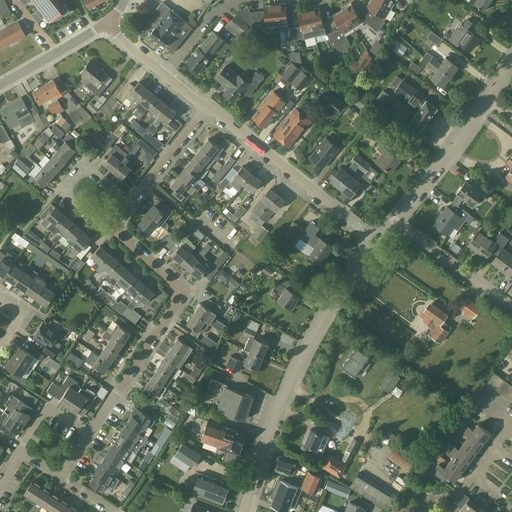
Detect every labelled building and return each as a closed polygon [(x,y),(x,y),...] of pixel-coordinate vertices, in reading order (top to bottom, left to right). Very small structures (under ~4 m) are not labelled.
[(41,0),(37,4),(44,12),(59,0),(41,0)] [(59,0),(44,12),(51,21),(56,17),(57,18),(71,11),(64,3),(63,4),(59,0)] [(85,0),(90,8),(91,8),(90,7),(103,0),(85,0)] [(376,13),(372,19),(381,27),(385,22),(383,21),(384,18),(386,19),(392,9),(375,0),(370,0),(366,7),(376,13)] [(375,0),(392,9),(396,0),(375,0)] [(474,6),(475,4),(484,10),(491,0),(469,0),(468,2),(474,6)] [(162,2),(142,27),(173,53),(193,28),(197,23),(191,18),(188,23),(162,2)] [(286,3),(275,4),(277,27),(288,26),(286,3)] [(0,13),(9,9),(6,4),(0,7),(0,13)] [(235,13),(235,14),(251,26),(252,26),(251,25),(253,21),(254,22),(255,22),(254,22),(251,12),(247,4),(247,6),(242,9),(241,8),(240,8),(241,10),(237,14),(235,13)] [(264,11),(251,12),(254,22),(265,18),(266,28),(277,27),(275,4),(264,5),(264,11)] [(342,10),(354,29),(364,23),(352,4),(342,10)] [(319,7),(308,10),(315,37),(317,42),(329,39),(327,35),(326,35),(326,34),(319,7)] [(12,13),(9,9),(0,13),(0,14),(2,18),(12,13)] [(301,26),(295,27),(297,40),(304,38),(305,40),(315,37),(308,10),(298,13),(301,26)] [(340,28),(334,32),(342,50),(350,46),(345,35),(354,29),(342,10),(332,16),(340,28)] [(235,16),(229,24),(242,34),(248,26),(235,16)] [(371,19),(367,24),(377,32),(381,27),(371,19)] [(456,25),(447,38),(453,43),(455,39),(470,50),(479,37),(473,32),(476,28),(474,27),(476,25),(468,19),(461,29),(456,25)] [(6,28),(13,41),(26,35),(19,22),(6,28)] [(291,41),(297,40),(295,27),(289,28),(291,41)] [(6,28),(0,31),(0,46),(1,48),(13,41),(6,28)] [(213,31),(206,39),(187,62),(199,71),(215,51),(222,57),(231,46),(213,31)] [(335,53),(342,50),(334,32),(327,35),(329,39),(335,53)] [(431,32),(427,37),(437,45),(441,39),(431,32)] [(258,34),(253,41),(259,46),(264,39),(258,34)] [(394,39),(387,47),(400,57),(407,48),(394,39)] [(278,49),(277,40),(268,41),(278,49)] [(424,57),(423,58),(429,62),(429,61),(451,77),(452,75),(454,75),(457,71),(456,69),(458,66),(446,57),(441,64),(436,61),(437,59),(427,52),(424,57)] [(443,87),(451,77),(429,61),(429,62),(423,58),(420,62),(430,69),(431,68),(436,71),(431,78),(443,87)] [(102,82),(108,75),(90,61),(81,73),(91,81),(87,85),(93,91),(99,96),(107,86),(102,82)] [(281,74),(291,82),(301,69),(292,62),(281,74)] [(413,62),(409,67),(418,74),(422,68),(413,62)] [(226,66),(216,78),(228,88),(224,94),(233,101),(242,90),(249,96),(258,84),(251,79),(249,83),(240,76),(238,74),(238,75),(226,66)] [(301,69),(291,82),(301,91),(312,78),(301,69)] [(323,81),(325,81),(322,70),(313,72),(323,81)] [(54,79),(43,85),(59,113),(64,110),(55,95),(61,91),(54,79)] [(421,105),(426,99),(427,98),(402,80),(394,91),(408,100),(410,97),(421,105)] [(130,83),(118,99),(123,103),(127,97),(133,101),(130,105),(134,108),(136,105),(140,101),(140,100),(148,90),(139,82),(135,87),(130,83)] [(54,116),(59,113),(43,85),(32,91),(39,104),(45,100),(54,116)] [(157,97),(148,90),(140,100),(140,101),(149,108),(157,97)] [(253,117),(259,121),(280,96),(274,91),(265,102),(253,117)] [(383,91),(378,98),(383,102),(388,95),(383,91)] [(356,94),(350,102),(361,109),(367,101),(360,97),(356,94)] [(325,104),(330,108),(336,113),(343,104),(332,95),(325,104)] [(103,96),(96,106),(99,108),(106,99),(103,96)] [(280,96),(259,121),(265,127),(286,101),(280,96)] [(22,97),(0,109),(11,128),(20,123),(23,127),(34,121),(41,132),(45,127),(39,116),(38,113),(32,116),(25,104),(22,97)] [(167,105),(157,97),(149,108),(158,115),(167,105)] [(302,98),(297,104),(302,108),(307,102),(307,101),(302,98)] [(426,99),(421,105),(418,109),(431,118),(438,108),(426,99)] [(113,107),(109,112),(112,114),(116,110),(121,104),(118,101),(113,107)] [(91,102),(86,107),(93,114),(98,109),(91,102)] [(158,115),(148,128),(148,129),(154,133),(158,128),(158,126),(161,122),(166,125),(165,127),(172,133),(178,126),(170,120),(176,113),(167,105),(158,115)] [(81,106),(69,114),(75,123),(82,119),(84,123),(91,118),(81,106)] [(297,121),(281,140),(289,146),(304,127),(305,128),(311,120),(296,108),(292,113),(294,115),(292,117),(297,121)] [(421,132),(431,118),(418,109),(408,123),(421,132)] [(44,113),(39,116),(45,127),(50,124),(44,113)] [(275,134),(281,140),(297,121),(292,117),(294,115),(292,113),(275,134)] [(363,118),(356,127),(361,132),(368,123),(363,118)] [(3,143),(11,139),(2,125),(0,125),(0,141),(1,141),(3,143)] [(51,130),(53,132),(60,138),(64,133),(55,125),(51,130)] [(369,125),(363,132),(375,142),(381,135),(369,125)] [(148,129),(142,136),(151,143),(155,139),(153,137),(152,136),(154,133),(148,129)] [(44,132),(41,135),(46,140),(49,137),(44,132)] [(105,133),(98,142),(103,146),(110,137),(105,133)] [(114,133),(110,137),(103,146),(107,149),(118,136),(114,133)] [(41,135),(38,139),(43,144),(46,140),(41,135)] [(140,138),(136,143),(140,146),(144,150),(145,151),(149,146),(140,138)] [(208,138),(201,148),(215,160),(217,161),(220,157),(218,155),(223,149),(220,145),(219,147),(208,138)] [(326,138),(309,158),(322,168),(339,148),(326,138)] [(383,152),(376,160),(390,172),(400,160),(393,154),(398,148),(386,138),(378,148),(383,152)] [(55,140),(51,144),(58,150),(67,159),(76,149),(71,146),(63,139),(59,144),(55,140)] [(127,154),(113,171),(123,179),(133,166),(128,162),(133,156),(132,156),(140,146),(136,143),(127,154)] [(104,163),(113,171),(127,154),(116,144),(110,151),(112,153),(104,163)] [(26,148),(23,152),(29,157),(32,153),(26,148)] [(201,148),(193,157),(207,169),(215,160),(201,148)] [(58,150),(50,159),(60,168),(67,159),(58,150)] [(14,151),(11,154),(16,159),(19,155),(14,151)] [(356,155),(350,162),(352,163),(358,167),(363,160),(356,155)] [(193,157),(185,167),(200,178),(207,169),(193,157)] [(230,157),(223,166),(228,169),(235,160),(230,157)] [(24,163),(19,159),(12,167),(23,176),(27,171),(21,166),(24,163)] [(50,159),(42,168),(52,177),(60,168),(50,159)] [(363,160),(358,167),(365,173),(370,166),(363,160)] [(335,170),(330,175),(333,177),(331,180),(341,189),(351,176),(358,167),(352,163),(345,171),(341,168),(337,172),(335,170)] [(37,164),(30,173),(34,177),(43,185),(44,186),(52,177),(42,168),(37,164)] [(218,187),(215,190),(220,194),(227,185),(230,188),(228,190),(234,195),(243,184),(251,173),(242,166),(237,172),(233,168),(230,171),(225,177),(222,181),(220,184),(218,187)] [(185,167),(178,176),(189,184),(195,190),(197,191),(201,187),(200,187),(196,183),(200,178),(185,167)] [(220,167),(214,175),(220,179),(226,172),(221,168),(220,167)] [(251,173),(243,184),(253,192),(261,181),(251,173)] [(178,176),(170,185),(175,189),(172,194),(181,201),(185,197),(181,194),(185,189),(192,194),(195,190),(189,184),(178,176)] [(361,184),(351,176),(341,189),(351,196),(361,184)] [(480,197),(484,200),(491,191),(476,179),(471,185),(466,181),(457,193),(468,201),(467,203),(473,207),(480,197)] [(249,217),(260,226),(261,226),(262,225),(265,221),(275,209),(276,210),(284,200),(270,189),(262,199),(263,200),(249,217)] [(204,191),(202,195),(207,199),(210,196),(204,191)] [(458,230),(466,220),(470,214),(454,203),(450,209),(447,206),(434,225),(448,235),(454,227),(458,230)] [(51,230),(64,214),(55,206),(55,207),(51,204),(40,216),(44,220),(42,222),(51,230)] [(155,205),(147,214),(161,225),(161,226),(166,230),(168,228),(168,224),(165,222),(173,211),(165,205),(161,210),(155,205)] [(241,205),(234,215),(237,217),(238,218),(246,209),(241,205)] [(58,231),(62,235),(73,222),(64,214),(51,230),(55,234),(58,231)] [(161,226),(161,225),(147,214),(139,224),(150,232),(154,227),(158,230),(161,226)] [(298,234),(303,229),(293,221),(289,227),(298,234)] [(62,235),(71,243),(82,230),(73,222),(62,235)] [(179,238),(183,242),(185,240),(194,229),(190,225),(179,238)] [(261,226),(253,235),(260,241),(268,231),(262,225),(261,226)] [(294,243),(298,237),(287,229),(283,234),(294,243)] [(332,246),(306,229),(300,238),(315,248),(309,256),(321,264),(332,246)] [(82,230),(71,243),(68,247),(72,251),(76,247),(81,251),(92,238),(82,230)] [(468,245),(486,258),(492,251),(497,254),(502,248),(509,239),(500,232),(493,241),(478,231),(468,245)] [(14,232),(11,237),(25,247),(29,242),(14,232)] [(173,235),(170,233),(162,243),(169,249),(178,239),(173,235)] [(177,259),(181,263),(190,253),(195,247),(190,243),(189,244),(185,240),(183,242),(172,255),(172,257),(175,260),(177,259)] [(42,241),(38,245),(47,252),(51,248),(42,241)] [(29,242),(25,247),(34,253),(36,254),(36,253),(39,249),(29,242)] [(190,253),(181,263),(190,271),(191,270),(203,257),(211,247),(208,244),(203,249),(203,248),(195,257),(190,253)] [(96,270),(109,254),(100,246),(91,256),(97,261),(92,266),(96,270)] [(497,254),(492,262),(510,276),(511,273),(511,255),(502,248),(497,254)] [(39,249),(36,253),(46,260),(49,256),(39,249)] [(53,250),(50,254),(57,259),(61,255),(53,250)] [(1,251),(0,251),(0,273),(5,277),(14,264),(14,265),(18,259),(14,256),(10,262),(4,258),(6,255),(1,251)] [(118,262),(109,254),(96,270),(100,273),(105,268),(110,272),(118,262)] [(212,265),(203,274),(209,280),(219,269),(218,268),(226,259),(221,255),(213,265),(212,265)] [(49,256),(46,260),(53,264),(51,267),(55,270),(57,267),(59,263),(49,256)] [(77,256),(68,265),(73,269),(81,259),(77,256)] [(190,271),(200,279),(203,274),(212,265),(203,257),(191,270),(190,271)] [(81,259),(73,269),(77,272),(85,263),(81,259)] [(109,281),(114,285),(127,269),(118,262),(110,272),(114,276),(109,281)] [(59,263),(57,267),(67,274),(70,271),(59,263)] [(14,264),(5,277),(15,284),(24,271),(14,265),(14,264)] [(262,264),(259,269),(269,275),(272,270),(262,264)] [(137,278),(127,269),(114,285),(118,289),(121,285),(126,290),(128,288),(137,278)] [(223,270),(217,275),(226,283),(229,281),(232,277),(223,270)] [(30,276),(24,271),(15,284),(25,291),(36,275),(38,273),(34,271),(30,276)] [(46,283),(36,275),(25,291),(36,298),(44,286),(46,283)] [(292,291),(295,286),(281,277),(274,288),(282,293),(278,300),(291,309),(299,296),(292,291)] [(88,278),(83,284),(92,292),(93,291),(96,287),(90,282),(91,281),(88,278)] [(132,291),(126,297),(131,302),(146,285),(137,278),(128,288),(132,291)] [(127,307),(122,313),(135,324),(141,316),(133,309),(136,306),(137,306),(143,306),(155,293),(146,285),(131,302),(127,307)] [(55,293),(44,286),(36,298),(46,306),(55,293)] [(101,287),(96,293),(102,299),(107,293),(101,287)] [(107,293),(102,299),(108,304),(109,304),(111,306),(116,301),(107,293)] [(197,309),(194,313),(210,324),(221,331),(225,325),(214,317),(221,307),(210,299),(205,306),(201,303),(199,303),(196,307),(197,309)] [(468,299),(461,308),(473,317),(480,307),(468,299)] [(116,301),(111,306),(122,313),(127,307),(120,300),(118,303),(116,301)] [(452,327),(443,321),(449,311),(435,301),(431,306),(430,305),(425,312),(424,311),(420,316),(424,319),(424,320),(436,329),(431,335),(441,342),(452,327)] [(105,305),(101,310),(111,317),(115,312),(105,305)] [(189,318),(187,322),(187,323),(187,324),(203,334),(210,324),(194,313),(191,318),(189,318)] [(61,345),(55,341),(60,334),(43,323),(34,337),(47,345),(44,350),(54,356),(61,345)] [(108,327),(106,331),(124,343),(131,333),(117,324),(113,330),(108,327)] [(200,332),(194,328),(190,333),(197,338),(200,332)] [(246,328),(243,334),(250,337),(253,338),(254,338),(256,332),(246,328)] [(106,331),(103,336),(109,340),(106,345),(117,353),(124,343),(106,331)] [(214,349),(215,348),(218,343),(205,335),(201,341),(214,349)] [(178,338),(171,348),(186,358),(193,348),(196,350),(199,345),(186,336),(183,341),(178,338)] [(250,337),(244,349),(250,351),(263,356),(268,344),(254,338),(253,338),(250,337)] [(106,345),(99,355),(110,363),(117,353),(106,345)] [(13,356),(28,366),(34,356),(41,361),(44,355),(34,348),(30,353),(19,346),(13,356)] [(342,367),(355,376),(370,356),(357,346),(342,367)] [(171,348),(165,358),(180,368),(186,358),(171,348)] [(90,356),(86,362),(89,363),(101,371),(104,373),(110,363),(99,355),(93,351),(90,356)] [(250,351),(245,364),(257,369),(263,356),(250,351)] [(69,352),(66,357),(79,366),(83,361),(69,352)] [(60,353),(56,360),(60,362),(64,355),(60,353)] [(8,358),(4,363),(7,365),(6,366),(13,370),(17,373),(14,378),(24,385),(24,386),(28,380),(21,376),(28,366),(13,356),(10,360),(8,358)] [(226,366),(239,371),(244,361),(231,356),(226,366)] [(165,358),(158,368),(173,378),(180,368),(165,358)] [(195,366),(190,375),(196,379),(202,370),(201,370),(195,366)] [(158,368),(151,378),(166,388),(173,378),(158,368)] [(381,387),(390,393),(400,377),(391,371),(381,387)] [(186,372),(183,376),(194,382),(196,379),(190,375),(186,372)] [(487,383),(492,387),(499,377),(494,373),(487,383)] [(53,382),(47,391),(60,400),(59,401),(68,407),(81,387),(77,384),(78,382),(68,376),(61,387),(53,382)] [(504,380),(499,377),(492,387),(496,390),(504,380)] [(151,378),(145,388),(160,398),(166,388),(151,378)] [(203,404),(238,416),(246,419),(253,397),(225,387),(226,385),(211,380),(203,404)] [(509,384),(504,380),(496,390),(501,394),(509,384)] [(511,389),(511,386),(509,384),(501,394),(506,397),(511,389)] [(86,390),(81,387),(68,407),(77,413),(78,412),(83,415),(97,395),(97,394),(87,388),(86,390)] [(102,387),(97,394),(97,395),(102,398),(107,391),(102,387)] [(5,411),(24,424),(30,415),(29,414),(32,408),(12,395),(5,405),(7,406),(5,411)] [(32,395),(29,401),(35,405),(38,399),(32,395)] [(172,406),(169,411),(179,417),(182,412),(172,406)] [(179,418),(179,417),(169,411),(167,410),(165,412),(169,415),(164,423),(172,429),(179,418)] [(18,433),(24,424),(5,411),(2,415),(0,414),(0,428),(13,437),(17,432),(18,433)] [(198,411),(196,416),(206,420),(208,414),(198,411)] [(127,424),(143,434),(148,426),(149,426),(152,426),(155,420),(142,412),(138,418),(133,415),(127,424)] [(325,420),(322,426),(333,431),(343,438),(347,433),(336,425),(325,420)] [(458,423),(465,429),(483,443),(491,433),(478,423),(473,430),(461,420),(458,423)] [(234,464),(238,453),(239,454),(246,432),(238,429),(237,431),(208,421),(201,441),(220,447),(219,450),(225,452),(222,460),(234,464)] [(127,424),(121,432),(141,445),(142,446),(148,437),(143,434),(127,424)] [(398,437),(385,428),(382,433),(395,442),(398,437)] [(311,429),(304,444),(315,449),(313,454),(321,457),(326,443),(321,441),(324,434),(311,429)] [(468,437),(464,443),(476,453),(483,443),(465,429),(462,433),(468,437)] [(121,432),(116,441),(131,451),(135,454),(141,445),(121,432)] [(161,446),(167,437),(162,434),(156,443),(161,446)] [(346,449),(353,454),(360,442),(353,438),(346,449)] [(116,441),(110,449),(126,460),(131,451),(116,441)] [(184,441),(174,455),(184,462),(181,467),(186,471),(190,466),(192,467),(202,453),(184,441)] [(454,445),(451,449),(469,462),(476,453),(464,443),(459,449),(454,445)] [(156,444),(151,451),(157,455),(161,447),(156,444)] [(395,445),(387,456),(410,472),(417,461),(395,445)] [(110,449),(104,458),(120,468),(126,460),(110,449)] [(453,456),(448,461),(462,472),(469,462),(451,449),(448,452),(453,456)] [(328,454),(321,467),(340,477),(347,464),(328,454)] [(286,478),(292,480),(298,463),(293,462),(294,460),(280,455),(275,470),(287,475),(286,478)] [(104,458),(99,466),(114,477),(120,468),(104,458)] [(144,460),(139,466),(144,470),(148,463),(144,460)] [(439,464),(436,468),(439,470),(447,476),(455,482),(462,472),(448,461),(444,467),(439,464)] [(301,486),(301,487),(316,493),(322,477),(324,472),(310,465),(308,471),(307,471),(305,477),(301,486)] [(119,480),(114,477),(99,466),(93,475),(95,476),(90,484),(102,492),(107,485),(114,489),(119,480)] [(435,475),(443,481),(447,476),(439,470),(435,475)] [(200,473),(192,493),(222,504),(230,485),(200,473)] [(358,474),(350,487),(388,511),(396,497),(358,474)] [(27,500),(31,503),(42,486),(33,480),(24,494),(29,498),(27,500)] [(130,480),(126,485),(128,486),(131,488),(135,483),(130,480)] [(302,488),(301,488),(297,486),(281,480),(271,504),(288,511),(290,504),(295,506),(302,488)] [(350,489),(328,480),(325,489),(347,497),(350,489)] [(51,492),(42,486),(31,503),(36,506),(37,503),(42,506),(51,492)] [(128,486),(121,496),(125,498),(131,488),(128,486)] [(51,511),(60,498),(51,492),(42,506),(47,509),(45,511),(51,511)] [(471,511),(482,498),(479,495),(473,503),(468,500),(470,498),(469,498),(464,494),(456,504),(461,508),(458,511),(471,511)] [(64,511),(69,504),(60,498),(51,511),(64,511)] [(486,501),(482,498),(471,511),(483,511),(484,511),(480,508),(486,501)] [(362,511),(364,508),(350,502),(346,511),(362,511)]
